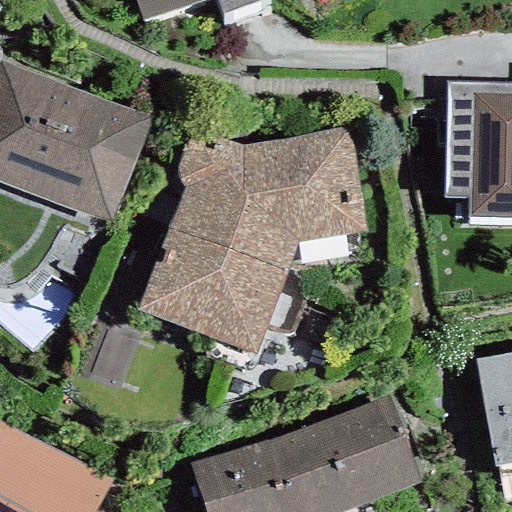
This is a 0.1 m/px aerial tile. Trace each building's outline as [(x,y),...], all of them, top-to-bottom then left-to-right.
[(134,0),(143,21),(200,0),(134,0)] [(215,0),(222,16),(265,0),(215,0)] [(149,117),(0,60),(0,182),(108,224),(149,117)] [(511,85),(446,83),(442,198),(467,199),(466,218),(511,220),(511,85)] [(364,232),(349,127),(242,146),(193,132),(182,148),(177,163),(178,179),(181,189),(135,309),(253,354),(296,241),(364,232)] [(511,354),(474,360),(501,502),(511,499),(511,354)] [(389,398),(292,435),(319,511),(337,511),(420,482),(389,398)] [(93,511),(111,479),(0,420),(0,511),(93,511)] [(319,511),(292,435),(188,465),(202,511),(319,511)]
